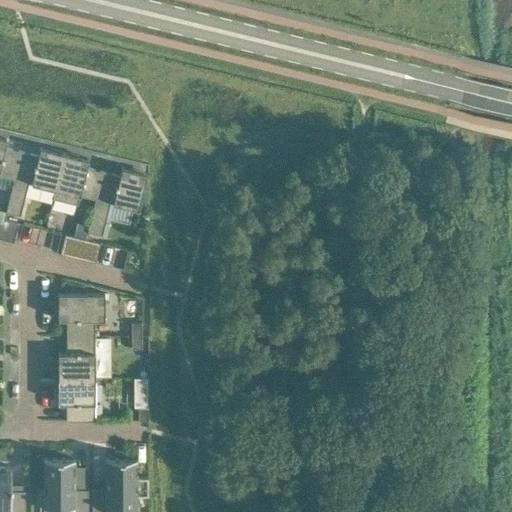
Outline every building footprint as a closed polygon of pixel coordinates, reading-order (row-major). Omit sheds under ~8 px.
[(0,175),(14,179),(20,151),(5,147),(7,139),(0,137),(0,175)] [(38,155),(20,151),(14,179),(6,211),(7,212),(20,215),(22,207),(23,205),(22,205),(28,182),(31,183),(54,189),(63,153),(59,152),(40,147),(38,155)] [(80,195),(95,199),(102,171),(86,167),(88,159),(63,153),(54,189),(52,198),(77,204),(80,195)] [(119,176),(102,171),(95,199),(87,231),(102,235),(104,224),(109,202),(113,203),(138,209),(146,173),(121,167),(119,176)] [(18,222),(5,219),(4,219),(0,235),(0,238),(13,241),(18,222)] [(65,234),(60,253),(78,257),(81,258),(85,239),(82,238),(74,236),(65,234)] [(85,239),(81,258),(95,261),(99,242),(85,239)] [(66,335),(95,336),(95,318),(104,318),(104,293),(58,293),(58,318),(66,318),(66,335)] [(132,323),(132,336),(142,336),(142,323),(132,323)] [(58,353),(58,377),(95,377),(95,336),(66,335),(66,352),(58,353)] [(142,336),(132,336),(132,349),(142,349),(142,336)] [(95,420),(95,377),(58,377),(58,402),(66,402),(66,420),(95,420)] [(136,406),(149,406),(150,377),(137,377),(136,406)] [(138,407),(138,420),(148,420),(148,407),(142,407),(138,407)] [(44,507),(56,507),(56,509),(61,509),(61,507),(73,507),(72,511),(87,511),(88,489),(74,489),(74,459),(44,458),(44,507)] [(92,489),(91,511),(107,511),(118,511),(123,511),(136,511),(136,495),(148,495),(148,477),(136,477),(136,458),(106,458),(106,489),(92,489)] [(10,466),(0,466),(0,511),(24,511),(24,490),(10,490),(10,466)]
